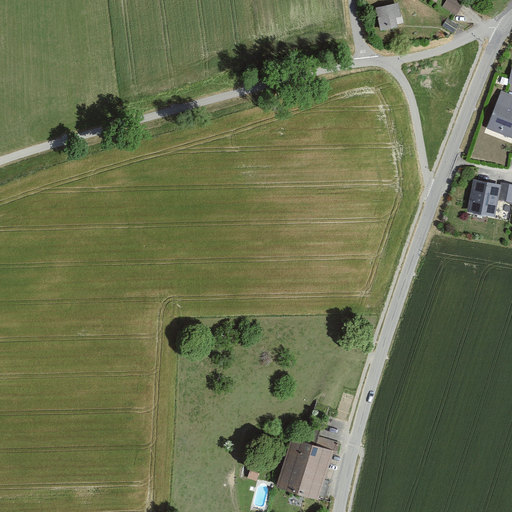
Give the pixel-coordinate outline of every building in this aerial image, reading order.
[(458,13),(463,1),(460,0),(445,0),(443,6),(458,13)] [(378,8),(382,29),(398,25),(396,18),(401,17),(398,4),(378,8)] [(511,94),(501,91),(487,129),(511,138),(511,94)] [(474,179),(468,211),(494,216),(497,199),(511,201),(511,184),(501,182),(500,184),(474,179)] [(332,447),(289,434),(275,483),(317,495),(332,447)]
